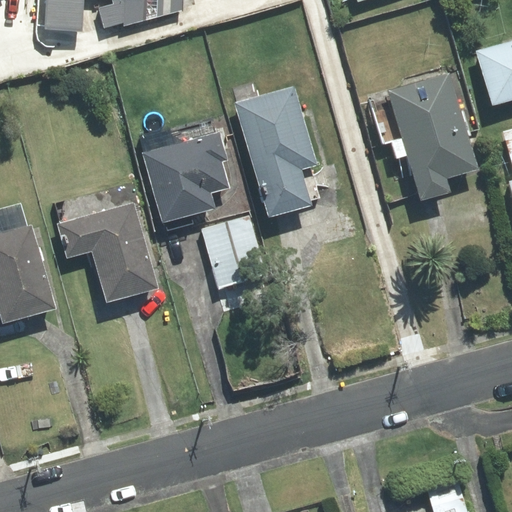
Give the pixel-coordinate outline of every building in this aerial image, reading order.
[(47,0),(46,25),(83,27),(84,0),(129,0),(129,18),(180,5),(180,0),(47,0)] [(511,44),(480,53),(494,104),(511,99),(511,44)] [(451,77),(392,94),(422,196),(447,189),(443,175),(476,165),(451,77)] [(296,89),(238,106),(270,213),(309,202),(299,168),(317,162),(296,89)] [(221,135),(149,154),(166,216),(214,203),(210,190),(230,184),(223,159),(227,158),(221,135)] [(133,210),(64,229),(71,254),(96,247),(110,296),(153,284),(133,210)] [(252,220),(205,233),(226,309),(273,296),(252,220)] [(31,228),(0,237),(0,296),(6,319),(53,306),(31,228)]
